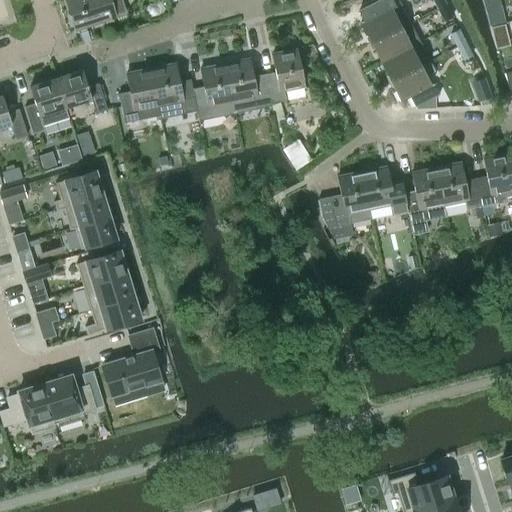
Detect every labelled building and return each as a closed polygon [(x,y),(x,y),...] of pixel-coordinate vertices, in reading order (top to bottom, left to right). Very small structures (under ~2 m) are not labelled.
[(65,0),(75,30),(115,17),(114,13),(125,10),(121,0),(65,0)] [(360,23),(370,43),(401,27),(410,22),(398,0),(378,0),(364,7),(369,18),(360,23)] [(432,0),(437,9),(445,5),(442,0),(432,0)] [(451,18),(445,5),(437,9),(444,22),(451,18)] [(494,11),(487,13),(489,21),(490,24),(497,22),(499,22),(496,10),(494,11)] [(410,22),(401,27),(370,43),(379,62),(411,46),(419,41),(410,22)] [(456,46),(465,42),(458,29),(450,34),(456,46)] [(411,46),(379,62),(389,81),(421,65),(429,61),(419,41),(411,46)] [(471,56),(465,42),(456,46),(463,60),(471,56)] [(274,73),(263,75),(270,104),(286,101),(283,90),(305,85),(297,48),(276,52),(276,55),(271,56),(274,73)] [(244,59),(224,63),(234,111),(254,107),(270,104),(263,75),(253,77),(250,61),(245,62),(244,59)] [(434,71),(429,61),(421,65),(389,81),(399,101),(409,96),(415,106),(440,94),(434,82),(431,84),(426,75),(434,71)] [(170,63),(149,67),(157,104),(159,114),(179,110),(179,111),(180,114),(185,113),(185,110),(195,108),(191,90),(192,90),(190,80),(179,82),(175,65),(170,65),(170,63)] [(192,90),(191,90),(195,108),(197,119),(214,115),(234,111),(224,63),(203,67),(204,70),(198,71),(202,88),(192,90)] [(129,93),(117,95),(123,122),(140,118),(159,114),(157,104),(149,67),(129,72),(130,74),(125,75),(129,93)] [(82,70),(56,78),(65,108),(91,100),(95,114),(106,110),(98,84),(87,87),(82,70)] [(35,104),(24,107),(32,134),(44,130),(43,126),(56,122),(68,118),(65,108),(56,78),(29,86),(35,104)] [(1,96),(0,96),(0,128),(10,126),(14,140),(26,136),(18,110),(7,113),(1,96)] [(92,141),(80,144),(84,156),(95,153),(92,141)] [(76,144),(57,150),(62,165),(81,159),(76,144)] [(51,151),(38,156),(43,169),(56,164),(51,151)] [(486,176),(476,179),(481,206),(502,201),(501,197),(511,194),(511,170),(508,152),(487,156),(488,159),(483,160),(486,176)] [(166,156),(158,158),(160,166),(168,164),(166,156)] [(455,163),(436,167),(443,203),(445,213),(481,206),(476,179),(464,181),(461,164),(455,165),(455,163)] [(18,167),(1,172),(5,184),(22,179),(18,167)] [(370,219),(407,212),(406,211),(403,193),(401,182),(389,184),(386,168),(381,169),(380,167),(361,171),(370,219)] [(414,191),(403,193),(406,211),(407,212),(411,233),(427,229),(426,222),(425,217),(445,213),(443,203),(436,167),(415,171),(415,173),(411,174),(414,191)] [(60,199),(53,201),(55,207),(102,193),(95,171),(55,183),(60,199)] [(370,219),(361,171),(341,175),(341,177),(336,178),(339,194),(329,196),(317,198),(320,216),(326,227),(370,219)] [(13,201),(26,197),(22,185),(0,192),(0,195),(3,204),(13,201)] [(63,209),(69,228),(109,216),(102,193),(55,207),(56,211),(63,209)] [(116,238),(109,216),(69,228),(69,230),(74,228),(80,249),(116,238)] [(499,222),(487,225),(487,228),(489,236),(489,238),(495,237),(501,235),(501,234),(499,222)] [(23,234),(12,237),(15,245),(25,242),(23,234)] [(25,242),(15,245),(17,254),(28,251),(25,242)] [(76,264),(83,286),(126,273),(119,250),(76,264)] [(23,271),(26,283),(50,276),(46,264),(23,271)] [(126,273),(83,286),(90,309),(133,296),(126,273)] [(84,326),(87,335),(140,319),(133,296),(90,309),(94,323),(84,326)] [(36,314),(40,326),(50,323),(46,310),(36,314)] [(40,326),(43,338),(54,335),(50,323),(40,326)] [(101,365),(111,396),(143,386),(145,395),(163,389),(151,350),(157,348),(151,329),(128,336),(134,355),(101,365)] [(90,365),(80,368),(85,382),(94,379),(90,365)] [(71,375),(44,383),(57,426),(84,418),(82,413),(94,410),(87,386),(75,389),(71,375)] [(26,418),(31,435),(57,426),(44,383),(17,391),(18,394),(6,398),(14,422),(26,418)] [(511,456),(500,460),(507,480),(508,480),(511,478),(511,456)] [(413,472),(387,480),(391,494),(397,492),(402,511),(410,511),(454,499),(454,498),(452,498),(445,475),(417,484),(413,472)] [(261,491),(251,494),(256,510),(266,507),(261,491)] [(458,511),(454,499),(410,511),(458,511)]
